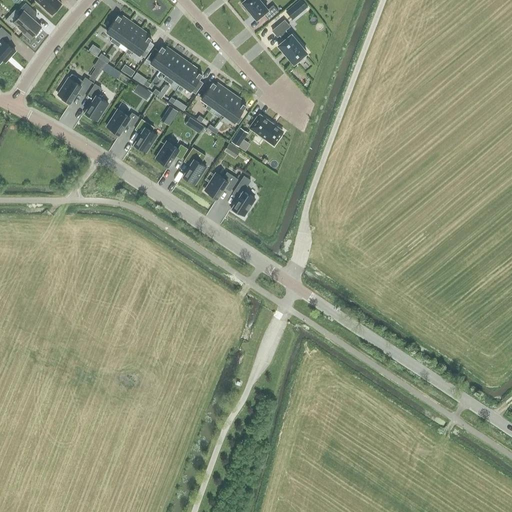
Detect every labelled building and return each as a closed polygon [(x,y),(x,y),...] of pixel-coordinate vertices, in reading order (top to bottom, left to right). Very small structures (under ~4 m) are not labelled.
[(35,0),(52,15),(62,4),(57,0),(35,0)] [(259,0),(244,0),(242,2),(243,4),(241,5),(246,11),(248,9),(256,20),(263,14),(268,20),(278,11),(273,5),(268,10),(259,0)] [(23,33),(30,39),(41,26),(32,18),(37,13),(26,3),(17,12),(20,15),(13,23),(24,32),(23,33)] [(291,7),(286,11),(292,19),(298,15),(298,14),(292,6),(291,7)] [(129,23),(118,15),(107,31),(113,36),(110,41),(114,44),(129,23)] [(284,20),(272,30),(277,37),(279,35),(284,40),(278,45),(293,64),(297,61),(298,63),(305,57),(303,56),(307,53),(291,34),(289,35),(285,30),(290,26),(284,20)] [(140,31),(129,23),(114,44),(118,47),(122,42),(129,47),(140,31)] [(13,38),(2,29),(0,31),(0,63),(3,60),(6,63),(16,52),(7,44),(13,38)] [(151,39),(140,31),(129,47),(125,52),(129,55),(133,50),(144,58),(149,51),(145,48),(151,39)] [(158,51),(154,48),(146,59),(161,69),(172,53),(162,46),(158,51)] [(182,60),(172,53),(161,69),(171,76),(182,60)] [(171,76),(175,79),(171,84),(177,89),(181,83),(192,68),(182,60),(171,76)] [(96,68),(89,78),(94,81),(101,71),(96,68)] [(202,75),(192,68),(181,83),(195,94),(203,83),(199,80),(202,75)] [(72,74),(58,95),(62,98),(61,99),(69,104),(77,91),(83,95),(91,82),(85,78),(83,81),(72,74)] [(213,82),(201,98),(208,103),(205,108),(209,111),(212,106),(224,90),(213,82)] [(92,101),(84,114),(91,119),(92,117),(97,120),(108,103),(97,96),(101,88),(95,84),(86,97),(92,101)] [(146,89),(141,96),(147,100),(151,93),(146,89)] [(235,98),(224,90),(212,106),(224,114),(235,98)] [(246,106),(235,98),(224,114),(238,124),(243,117),(239,115),(246,106)] [(170,106),(161,120),(170,125),(178,111),(170,106)] [(118,109),(107,127),(111,129),(110,131),(118,136),(126,123),(132,127),(138,117),(132,113),(129,117),(118,109)] [(259,115),(250,128),(274,144),(283,132),(259,115)] [(141,133),(133,146),(140,151),(141,149),(146,152),(157,135),(151,131),(154,127),(148,123),(142,119),(135,129),(141,133)] [(198,122),(193,130),(199,133),(204,126),(198,122)] [(240,128),(231,142),(239,147),(244,140),(248,133),(240,128)] [(167,141),(156,158),(160,161),(159,163),(167,168),(174,156),(180,160),(187,149),(181,145),(178,149),(167,141)] [(190,165),(182,178),(189,183),(190,181),(195,184),(206,167),(200,163),(205,156),(199,152),(193,148),(184,161),(190,165)] [(216,173),(205,190),(209,193),(208,195),(215,200),(224,187),(230,191),(237,179),(231,175),(227,172),(223,178),(216,173)] [(239,197),(231,210),(238,214),(239,213),(244,216),(255,199),(243,191),(250,180),(244,176),(233,193),(239,197)]
